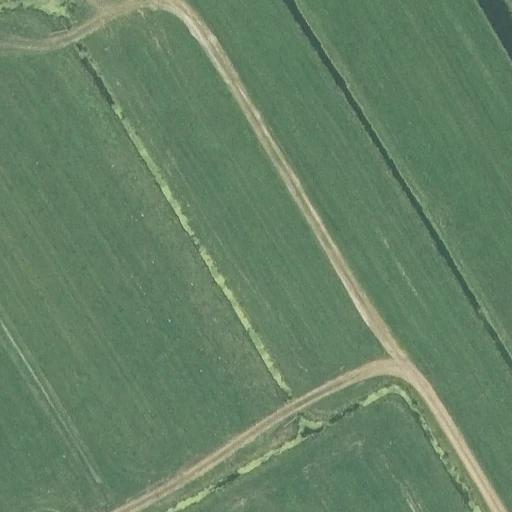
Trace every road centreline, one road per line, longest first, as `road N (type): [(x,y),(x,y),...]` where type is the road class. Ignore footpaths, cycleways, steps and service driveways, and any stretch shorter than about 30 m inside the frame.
road 1 (track): [(403,369),(181,6),(168,0)]
road 2 (track): [(122,511),(295,405),(380,369),(403,369)]
road 3 (track): [(498,511),(403,369)]
road 4 (track): [(139,0),(58,43),(0,46)]
